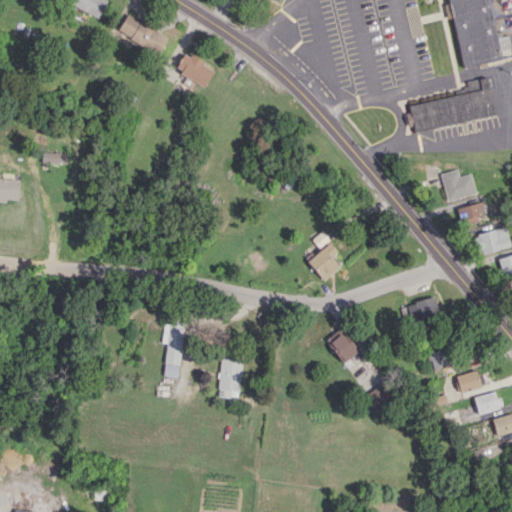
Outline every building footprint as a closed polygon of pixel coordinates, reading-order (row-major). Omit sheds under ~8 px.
[(105,0),(66,0),(66,2),(97,18),(105,0)] [(446,0),(459,67),(500,59),(498,50),(510,47),(508,35),(494,38),(486,0),(446,0)] [(116,32),(157,54),(167,36),(126,13),(116,32)] [(205,85),(212,69),(202,65),(204,61),(183,51),(174,71),(205,85)] [(407,104),(412,131),(493,116),(486,77),(459,82),(461,94),(407,104)] [(66,152),(42,151),(41,162),(65,163),(66,152)] [(446,201),(475,192),(469,173),(458,176),(456,168),(438,173),(446,201)] [(19,179),(0,177),(0,198),(17,200),(19,179)] [(485,217),(480,200),(453,208),(458,225),(485,217)] [(509,246),(504,227),(473,234),(478,254),(509,246)] [(318,248),(328,239),(320,230),(311,239),(318,248)] [(333,255),(337,251),(328,241),(306,260),(322,280),(340,264),(333,255)] [(511,274),(511,253),(496,258),(502,278),(511,274)] [(435,307),(432,296),(405,304),(412,326),(443,316),(440,305),(435,307)] [(165,343),(162,375),(178,377),(182,323),(163,321),(161,343),(165,343)] [(343,361),(357,349),(337,328),(324,340),(343,361)] [(426,353),(432,370),(448,364),(442,347),(426,353)] [(240,356),(219,355),(217,396),(239,397),(240,356)] [(455,374),(458,391),(483,386),(480,369),(455,374)] [(391,398),(380,383),(363,396),(374,410),(391,398)] [(472,396),(476,413),(498,408),(494,391),(472,396)] [(511,412),(491,418),(495,435),(511,430),(511,412)] [(92,499),(109,500),(110,488),(92,488),(92,499)]
